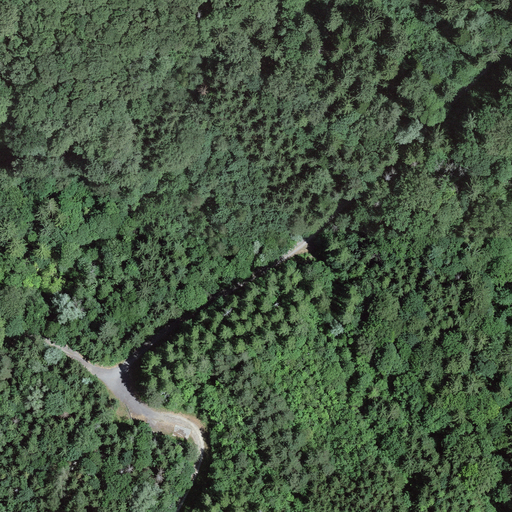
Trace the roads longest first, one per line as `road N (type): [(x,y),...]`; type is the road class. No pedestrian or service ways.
road 1 (track): [(176,511),(204,450),(194,425),(152,414),(111,382),(126,363),(311,236)]
road 2 (track): [(511,53),(311,236)]
road 3 (track): [(0,348),(30,336),(111,382)]
